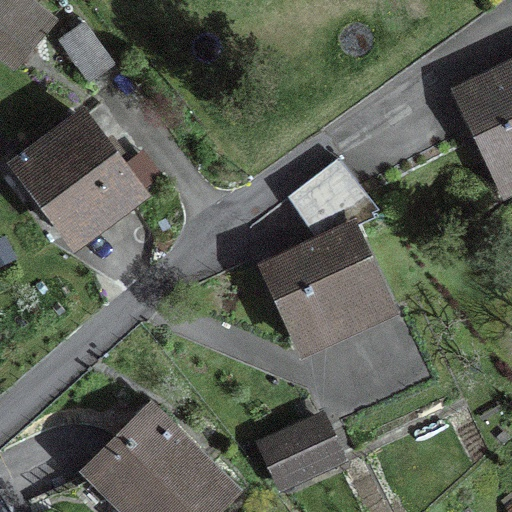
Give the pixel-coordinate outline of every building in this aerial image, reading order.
[(0,0),(0,25),(27,48),(50,21),(25,0),(0,0)] [(119,62),(87,22),(66,38),(95,79),(119,62)] [(511,68),(457,95),(502,191),(511,185),(511,68)] [(91,213),(99,224),(140,194),(84,116),(18,165),(67,231),(91,213)] [(377,211),(338,157),(289,196),(314,241),(256,267),(299,365),(398,320),(356,226),(374,218),(372,213),(377,211)] [(207,511),(231,489),(152,410),(95,468),(135,508),(131,511),(207,511)] [(285,482),(337,457),(319,421),(269,447),(285,482)]
